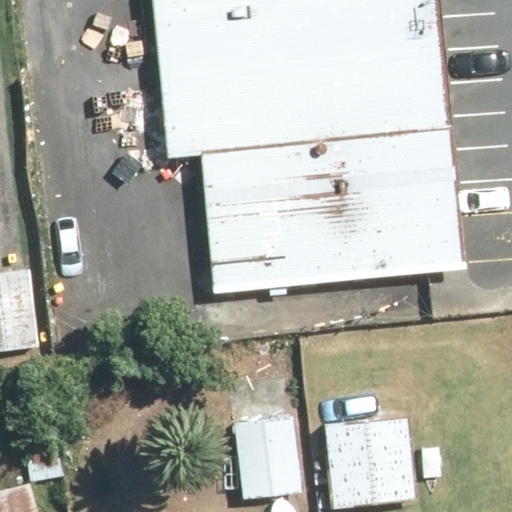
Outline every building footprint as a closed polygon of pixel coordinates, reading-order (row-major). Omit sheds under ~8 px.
[(222,302),(473,275),(442,0),(151,0),(170,169),(207,165),(222,302)] [(39,270),(0,273),(0,352),(47,349),(39,270)] [(411,415),(332,425),(342,510),(421,501),(411,415)] [(311,495),(306,418),(247,421),(252,498),(311,495)] [(0,511),(43,511),(35,482),(0,492),(0,511)]
